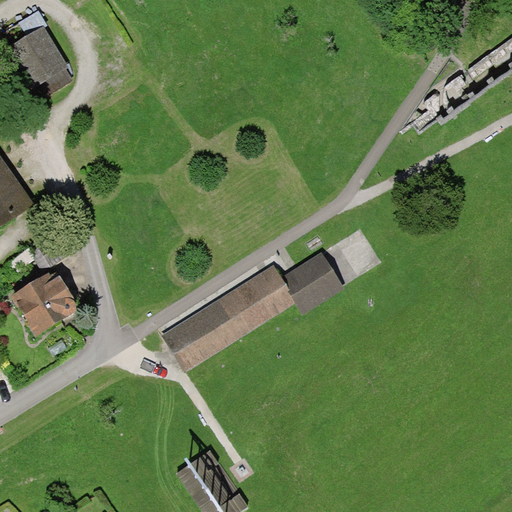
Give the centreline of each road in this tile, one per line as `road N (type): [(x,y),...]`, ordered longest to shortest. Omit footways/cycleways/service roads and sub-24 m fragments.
road 1 (track): [(138,332),(343,205),(431,71),(443,44),(435,0)]
road 2 (residential): [(0,417),(138,332)]
